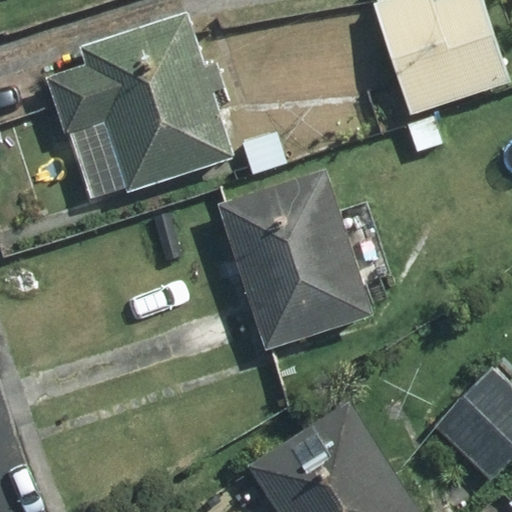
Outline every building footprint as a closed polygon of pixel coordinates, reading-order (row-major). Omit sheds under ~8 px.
[(393,0),(382,4),(416,108),(511,77),(511,52),(495,0),(393,0)] [(203,10),(97,45),(102,62),(62,74),(79,128),(119,115),(142,185),(248,152),(228,86),(236,83),(229,60),(220,64),(203,10)] [(444,115),(414,124),(422,149),(451,139),(444,115)] [(260,146),(266,168),(287,161),(281,140),(260,146)] [(339,170),(230,203),(275,345),(384,310),(339,170)] [(511,466),(511,375),(503,367),(447,425),(501,477),(511,466)] [(436,511),(367,400),(263,464),(292,511),(436,511)]
